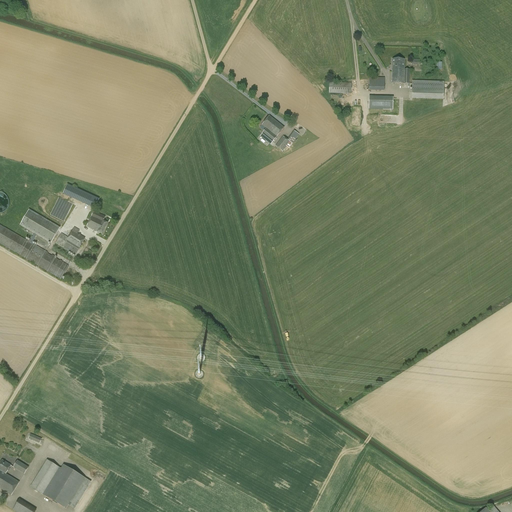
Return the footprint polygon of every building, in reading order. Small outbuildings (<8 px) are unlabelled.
[(409,72),(404,71),(404,60),(392,59),(392,83),(404,84),(409,84),(409,72)] [(384,91),(385,78),(369,78),(369,91),(384,91)] [(444,82),(412,81),(411,99),(443,100),(444,82)] [(351,94),(351,83),(329,83),(329,93),(351,94)] [(369,97),(369,109),(392,110),(393,98),(369,97)] [(262,125),(266,128),(262,134),(260,136),(270,145),(272,143),(277,137),(284,128),(269,116),(262,125)] [(289,148),(292,144),(299,135),(294,131),(288,140),(283,136),(275,146),(283,152),(286,147),(289,148)] [(99,199),(76,189),(67,184),(63,194),(72,199),(95,209),(99,199)] [(25,239),(16,234),(0,225),(0,244),(7,248),(61,280),(69,267),(54,258),(55,256),(52,255),(51,256),(50,256),(47,254),(48,253),(32,244),(37,235),(51,244),(60,228),(29,210),(20,225),(34,234),(29,242),(27,241),(25,239)] [(107,223),(103,221),(105,217),(94,212),(86,227),(98,232),(97,233),(99,234),(99,233),(102,234),(107,223)] [(74,227),(68,238),(61,233),(55,244),(75,255),(79,248),(80,248),(85,239),(77,234),(79,230),(74,227)] [(39,444),(42,439),(30,434),(28,439),(39,444)] [(3,460),(0,464),(0,488),(11,495),(19,482),(5,474),(11,466),(3,460)] [(91,482),(85,478),(63,465),(61,469),(47,460),(30,487),(66,509),(68,505),(75,509),(91,482)] [(13,468),(24,475),(29,468),(17,461),(13,468)] [(35,511),(36,510),(19,499),(13,510),(15,511),(35,511)]
